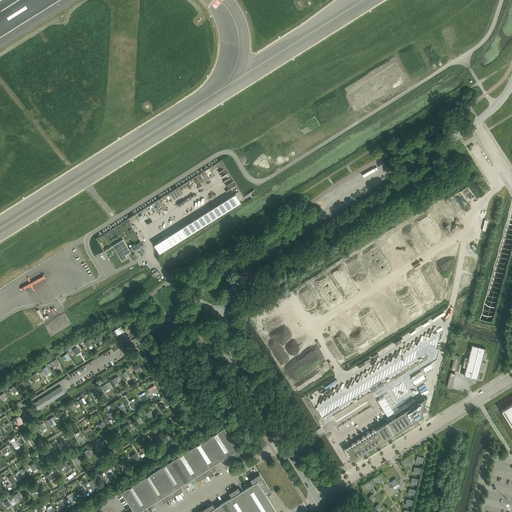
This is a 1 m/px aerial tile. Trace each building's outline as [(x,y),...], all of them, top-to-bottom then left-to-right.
[(235,193),(154,244),(159,253),(241,202),(235,193)] [(511,197),(511,198),(506,218),(494,262),(485,298),(479,320),(493,323),(498,302),(504,281),(511,250),(511,197)] [(129,249),(123,240),(113,246),(122,261),(127,258),(126,255),(131,252),(129,250),(129,249)] [(137,246),(138,246),(133,249),(135,252),(140,249),(140,250),(142,249),(142,248),(144,246),(142,243),(140,245),(139,244),(137,246)] [(92,346),(91,344),(88,340),(84,343),(88,349),(92,346)] [(484,362),(482,362),(484,353),(486,348),(472,345),(471,350),(468,358),(467,358),(465,357),(463,367),(466,368),(464,376),(478,379),(480,371),(483,372),(485,362),(484,362)] [(456,370),(460,356),(455,354),(451,369),(456,370)] [(421,372),(411,378),(413,381),(423,374),(421,372)] [(451,388),(455,373),(451,372),(447,387),(451,388)] [(425,378),(415,384),(416,387),(423,382),(427,380),(425,378)] [(39,410),(66,393),(61,386),(34,402),(39,410)] [(99,399),(94,391),(91,393),(96,402),(99,399)] [(377,431),(347,450),(350,455),(349,456),(351,461),(421,417),(427,396),(376,429),(377,431)] [(384,397),(378,401),(388,416),(394,412),(384,397)] [(511,403),(502,410),(505,415),(511,426),(511,403)] [(78,410),(73,404),(69,406),(74,413),(78,410)] [(64,413),(63,411),(59,413),(63,420),(67,417),(66,415),(67,415),(66,412),(64,413)] [(465,430),(451,426),(450,433),(464,436),(465,430)] [(198,480),(212,471),(215,469),(212,465),(229,455),(232,459),(241,453),(240,452),(241,451),(236,444),(235,445),(224,427),(122,492),(133,509),(129,511),(141,511),(140,510),(161,497),(164,502),(181,491),(179,486),(195,476),(198,480)] [(78,459),(77,457),(73,459),(77,466),(82,462),(80,458),(78,459)] [(408,457),(402,461),(406,466),(411,463),(408,457)] [(277,511),(266,494),(270,491),(259,474),(250,480),(253,484),(241,491),(238,487),(229,493),(232,497),(215,507),(213,503),(198,511),(277,511)] [(380,474),(375,478),(378,483),(384,480),(380,474)] [(393,487),(398,484),(395,478),(390,482),(393,487)] [(371,480),(366,484),(369,489),(374,486),(371,480)] [(376,497),(377,497),(374,495),(373,494),(372,493),(368,498),(373,502),(376,497)] [(383,507),(380,505),(379,504),(378,503),(374,508),(379,511),(383,507)]
